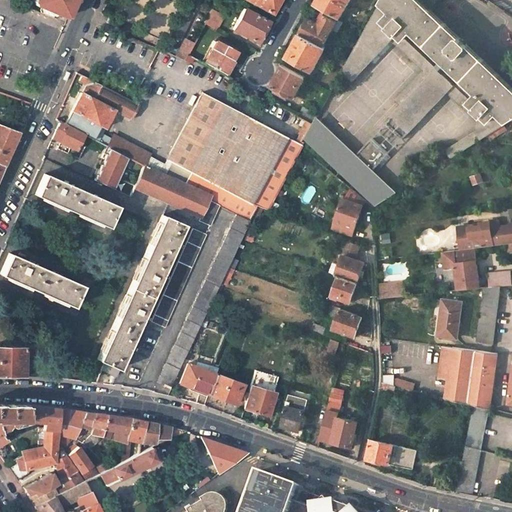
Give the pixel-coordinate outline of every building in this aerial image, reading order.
[(33,0),(35,2),(35,4),(65,18),(66,16),(67,16),(68,16),(75,0),(33,0)] [(247,0),(271,13),(277,0),(247,0)] [(317,0),(315,5),(326,11),(338,17),(339,18),(346,6),(347,7),(350,0),(317,0)] [(382,0),(343,69),(352,78),(392,38),(423,68),(395,99),(402,105),(438,67),(405,36),(404,38),(398,32),(397,33),(389,25),(390,24),(383,18),(392,9),(382,0)] [(382,0),(392,9),(383,18),(390,24),(389,25),(397,33),(398,32),(404,38),(405,36),(412,29),(477,93),(471,100),(469,101),(475,107),(474,108),(482,116),(483,115),(489,120),(498,112),(508,122),(511,119),(511,86),(430,7),(435,0),(382,0)] [(211,9),(223,15),(226,9),(214,3),(211,9)] [(266,21),(243,8),(231,28),(255,42),(266,21)] [(215,29),(223,15),(211,9),(203,23),(215,29)] [(322,47),(338,17),(326,11),(318,25),(307,19),(299,35),(322,47)] [(322,47),(299,35),(286,58),(312,72),(325,49),(322,47)] [(183,60),(193,42),(185,38),(175,56),(183,60)] [(228,67),(226,65),(234,51),(230,49),(229,51),(213,42),(209,49),(207,48),(204,54),(205,55),(201,63),(223,75),(228,67)] [(274,82),(271,86),(293,98),(304,77),(283,66),(274,82)] [(438,67),(402,105),(392,116),(409,133),(448,92),(455,84),(438,67)] [(312,124),(306,121),(295,141),(201,93),(168,155),(172,158),(168,167),(148,156),(149,154),(115,136),(114,138),(103,133),(115,111),(119,113),(118,114),(130,120),(138,106),(81,75),(79,80),(87,85),(83,94),(82,93),(66,125),(83,134),(110,148),(128,158),(134,161),(144,166),(137,180),(133,189),(199,219),(208,200),(218,206),(235,215),(248,222),(251,215),(255,206),(260,208),(268,210),(301,145),(306,136),(312,124)] [(500,127),(504,124),(508,122),(498,112),(489,120),(483,115),(482,116),(474,108),(475,107),(469,101),(471,100),(455,84),(448,92),(476,119),(475,131),(445,150),(450,159),(490,134),(500,127)] [(306,121),(312,124),(316,118),(317,115),(302,107),(297,116),(306,121)] [(306,136),(341,170),(378,205),(394,194),(372,173),(355,157),(316,118),(312,124),(306,136)] [(66,125),(59,121),(50,139),(75,150),(83,134),(66,125)] [(0,164),(2,165),(10,147),(18,130),(0,122),(0,164)] [(503,131),(500,127),(490,134),(493,138),(503,131)] [(373,138),(355,157),(372,173),(389,154),(373,138)] [(128,158),(110,148),(107,154),(106,153),(103,160),(104,160),(102,165),(100,164),(98,170),(99,171),(96,176),(95,175),(92,182),(114,192),(128,158)] [(478,173),(471,176),(473,183),(480,181),(478,173)] [(43,174),(34,196),(106,227),(115,206),(43,174)] [(349,187),(344,198),(363,206),(365,201),(349,187)] [(352,235),(363,206),(344,198),(343,198),(335,221),(344,224),(341,231),(352,235)] [(208,200),(199,219),(198,221),(209,226),(218,206),(208,200)] [(255,206),(251,215),(257,217),(260,208),(255,206)] [(183,224),(162,214),(96,358),(104,362),(119,368),(183,224)] [(235,215),(155,382),(169,388),(227,267),(231,258),(248,222),(235,215)] [(332,227),(341,231),(344,224),(335,221),(332,227)] [(459,237),(460,249),(475,248),(500,245),(508,244),(511,243),(511,223),(510,224),(503,234),(496,235),(494,231),(497,231),(500,228),(499,221),(481,223),(481,224),(469,225),(470,231),(465,236),(459,237)] [(503,234),(510,224),(500,228),(497,231),(494,231),(496,235),(503,234)] [(458,226),(459,237),(465,236),(470,231),(469,225),(458,226)] [(150,320),(163,326),(205,234),(192,228),(150,320)] [(360,247),(343,241),(339,253),(356,259),(360,247)] [(457,279),(459,291),(480,289),(477,266),(471,267),(471,263),(477,262),(475,248),(460,249),(443,251),(446,280),(457,279)] [(81,286),(8,253),(0,271),(0,274),(71,307),(81,286)] [(357,282),(364,264),(355,261),(338,254),(335,264),(329,262),(328,266),(334,268),(332,273),(336,275),(357,282)] [(231,258),(227,267),(234,269),(238,260),(231,258)] [(511,272),(488,274),(490,288),(502,286),(511,285),(511,272)] [(350,301),(357,282),(336,275),(329,294),(350,301)] [(405,281),(377,283),(378,289),(378,298),(406,295),(405,281)] [(502,286),(490,288),(486,288),(478,341),(494,344),(502,286)] [(463,305),(444,302),(439,337),(457,339),(463,305)] [(341,308),(334,305),(330,316),(337,319),(334,329),(355,337),(362,317),(341,309),(341,308)] [(314,322),(312,329),(324,334),(327,327),(314,322)] [(330,345),(338,348),(341,341),(332,338),(330,345)] [(366,360),(369,351),(345,343),(343,352),(366,360)] [(0,376),(24,377),(23,346),(0,345),(0,376)] [(443,348),(439,378),(449,380),(453,349),(443,348)] [(497,356),(476,353),(453,349),(449,380),(446,399),(475,405),(490,409),(497,356)] [(37,373),(49,374),(49,360),(37,359),(37,373)] [(207,393),(215,372),(187,361),(178,382),(207,393)] [(115,376),(119,368),(104,362),(101,370),(115,376)] [(275,391),(277,383),(279,376),(257,370),(245,411),(269,417),(276,392),(275,391)] [(207,393),(234,403),(242,382),(215,372),(207,393)] [(396,387),(383,384),(382,390),(394,393),(396,387)] [(331,399),(343,402),(344,396),(332,393),(331,399)] [(26,421),(26,406),(0,405),(0,439),(3,437),(1,434),(0,432),(0,427),(5,423),(11,425),(26,421)] [(307,411),(287,405),(281,425),(301,431),(307,411)] [(475,405),(466,447),(481,451),(490,409),(475,405)] [(58,409),(26,406),(26,421),(44,422),(44,428),(55,428),(56,429),(58,409)] [(80,427),(69,426),(70,410),(65,410),(59,409),(57,430),(76,439),(80,427)] [(85,412),(70,410),(69,426),(80,427),(85,412)] [(340,413),(328,411),(321,440),(352,447),(358,422),(339,417),(340,413)] [(88,430),(90,426),(94,413),(85,412),(80,427),(88,430)] [(93,427),(92,435),(103,437),(106,414),(99,413),(97,413),(94,413),(90,426),(93,427)] [(126,442),(127,439),(132,418),(129,417),(118,416),(106,414),(103,437),(110,439),(112,431),(116,432),(114,440),(126,442)] [(140,442),(141,441),(146,421),(139,419),(132,418),(127,439),(140,442)] [(166,438),(170,427),(157,424),(146,421),(141,441),(154,441),(154,438),(165,439),(166,438)] [(3,437),(14,430),(12,427),(1,434),(3,437)] [(53,460),(56,429),(55,428),(44,428),(43,446),(21,451),(22,455),(12,459),(14,463),(7,466),(13,474),(17,480),(29,473),(30,468),(53,460)] [(76,439),(57,430),(56,446),(64,457),(66,455),(80,473),(84,470),(91,465),(77,447),(72,451),(76,439)] [(99,440),(92,435),(83,442),(89,449),(99,440)] [(238,450),(203,438),(213,464),(238,450)] [(405,447),(371,440),(367,459),(402,467),(405,447)] [(55,460),(53,460),(57,472),(62,481),(77,473),(64,457),(56,446),(55,460)] [(150,446),(100,473),(106,485),(157,460),(150,446)] [(417,450),(405,447),(402,467),(412,469),(417,450)] [(481,451),(466,447),(456,492),(471,495),(481,451)] [(85,480),(90,478),(84,470),(80,473),(85,480)] [(295,496),(298,486),(258,472),(243,511),(225,511),(227,510),(227,506),(226,504),(225,501),(224,499),(222,497),(219,495),(215,493),(211,493),(207,494),(203,496),(200,499),(201,502),(186,511),(290,511),(296,496),(295,496)] [(51,473),(23,487),(25,491),(28,495),(32,493),(33,496),(57,483),(51,473)] [(77,473),(62,481),(67,490),(83,482),(77,473)] [(62,492),(56,496),(63,511),(78,502),(91,493),(85,480),(83,482),(67,490),(62,492)] [(33,507),(34,507),(56,496),(62,492),(57,483),(33,496),(32,493),(28,495),(27,496),(30,502),(33,507)] [(315,492),(298,486),(295,496),(296,496),(311,502),(315,492)] [(99,511),(91,493),(78,502),(83,511),(62,511),(63,511),(62,511),(99,511)] [(56,496),(34,507),(40,511),(62,511),(63,511),(56,496)] [(359,511),(357,509),(353,511),(348,511),(346,511),(347,506),(346,504),(344,503),(342,503),(341,503),(335,509),(323,496),(312,507),(308,505),(306,511),(359,511)]
